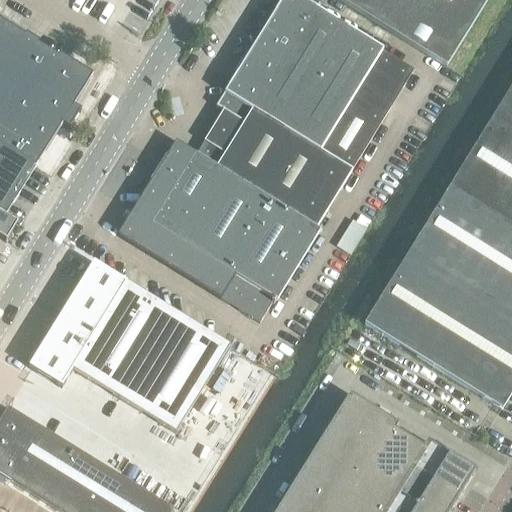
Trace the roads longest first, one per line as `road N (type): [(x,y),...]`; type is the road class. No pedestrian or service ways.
road 1 (unclassified): [(0,319),(155,71)]
road 2 (unclassified): [(155,71),(39,0)]
